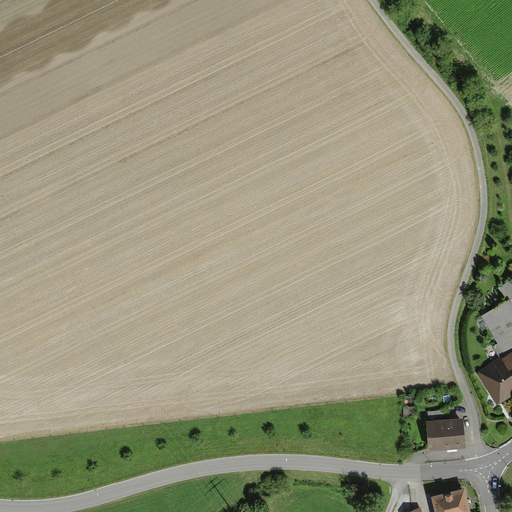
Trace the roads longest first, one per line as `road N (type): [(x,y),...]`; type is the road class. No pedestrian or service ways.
road 1 (residential): [(483,466),(450,346),(452,313),(478,237),(479,162),(445,89),(371,0)]
road 2 (tertiary): [(0,507),(64,505),(230,463),(401,474),(483,466)]
